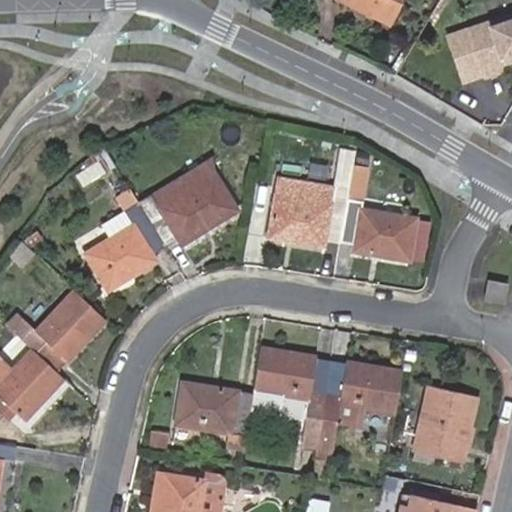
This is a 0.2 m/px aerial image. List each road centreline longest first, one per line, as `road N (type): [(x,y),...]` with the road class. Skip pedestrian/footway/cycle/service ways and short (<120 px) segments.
road 1 (residential): [(448,319),(261,287),(207,297),(157,327),(133,367),(100,511)]
road 2 (residential): [(506,175),(373,100),(163,0)]
road 3 (residential): [(506,175),(462,254),(448,319)]
